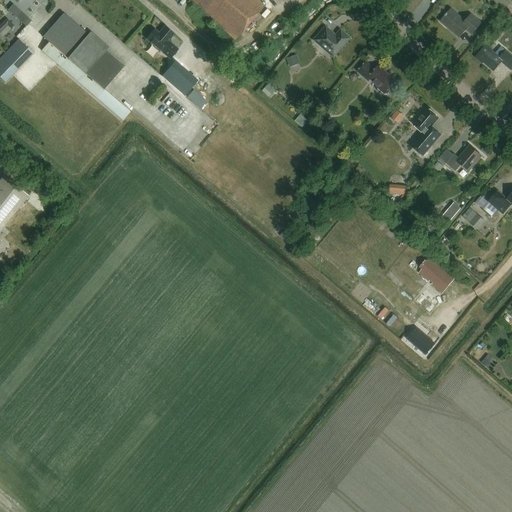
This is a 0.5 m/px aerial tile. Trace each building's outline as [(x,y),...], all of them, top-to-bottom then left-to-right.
[(187,0),(233,40),(263,5),(257,0),(187,0)] [(14,5),(9,11),(17,19),(22,13),(14,5)] [(471,34),(481,23),(471,14),(465,21),(450,8),(440,20),(459,37),(466,29),(471,34)] [(130,113),(104,89),(124,66),(106,51),(109,48),(91,32),(88,35),(69,18),(64,25),(57,19),(42,37),(49,42),(41,50),(96,98),(122,122),(130,113)] [(8,20),(0,27),(0,35),(0,36),(9,27),(11,30),(15,26),(8,20)] [(165,26),(159,33),(154,29),(146,39),(171,60),(179,50),(169,41),(175,34),(165,26)] [(325,26),(314,39),(333,56),(349,38),(340,30),(335,35),(325,26)] [(19,39),(0,58),(0,77),(5,83),(33,54),(19,39)] [(510,70),(511,67),(511,57),(505,51),(499,57),(485,44),(476,55),(493,71),(501,62),(510,70)] [(287,57),(289,65),(299,63),(297,54),(287,57)] [(177,60),(164,75),(178,87),(183,81),(175,75),(184,66),(177,60)] [(369,81),(371,79),(377,85),(378,88),(385,94),(388,94),(391,90),(390,87),(396,81),(384,71),(385,70),(379,65),(375,69),(366,62),(358,72),(369,81)] [(190,87),(183,95),(196,106),(203,98),(190,87)] [(425,134),(413,148),(423,156),(442,134),(432,126),(439,118),(427,108),(413,124),(425,134)] [(302,127),(307,121),(301,116),(296,122),(302,127)] [(454,153),(446,163),(455,171),(461,165),(468,171),(481,156),(470,146),(459,158),(454,153)] [(4,176),(0,180),(0,231),(29,196),(4,176)] [(406,193),(406,185),(389,184),(389,193),(406,193)] [(497,191),(489,201),(503,214),(511,204),(511,192),(507,199),(497,191)] [(484,220),(473,210),(465,219),(477,229),(484,220)] [(442,293),(454,279),(429,257),(427,260),(426,258),(419,265),(422,267),(418,272),(442,293)] [(430,309),(436,300),(422,291),(416,301),(430,309)] [(435,344),(416,327),(407,339),(426,355),(435,344)]
